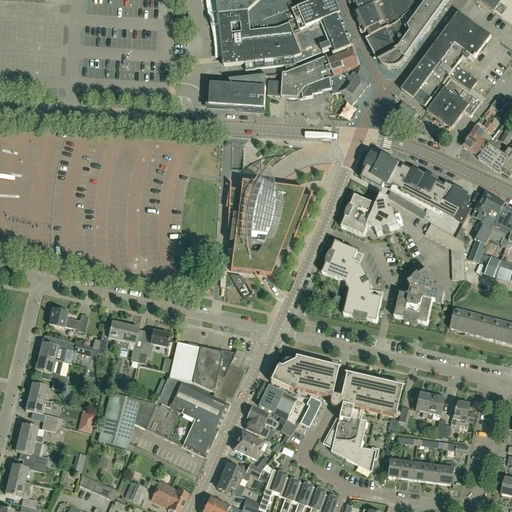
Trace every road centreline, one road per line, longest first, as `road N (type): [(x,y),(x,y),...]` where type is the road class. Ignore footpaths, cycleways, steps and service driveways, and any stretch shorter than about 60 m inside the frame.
road 1 (tertiary): [(227,128),(0,112)]
road 2 (residential): [(358,137),(275,332)]
road 3 (residential): [(275,332),(193,511)]
road 4 (residential): [(227,128),(214,318)]
road 5 (residential): [(214,318),(39,278)]
road 6 (residential): [(410,501),(353,492),(307,463),(332,407)]
road 7 (tertiary): [(511,194),(420,151),(358,137)]
road 8 (residential): [(507,382),(348,348)]
road 9 (residential): [(0,434),(39,278)]
road 10 (residential): [(474,510),(507,382)]
road 11 (tertiary): [(358,137),(227,128)]
